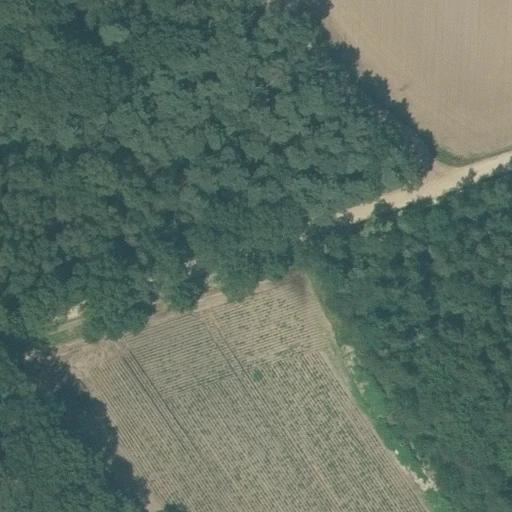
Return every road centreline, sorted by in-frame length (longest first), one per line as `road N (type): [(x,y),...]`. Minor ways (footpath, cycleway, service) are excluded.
road 1 (track): [(0,336),(439,189)]
road 2 (track): [(439,189),(279,16)]
